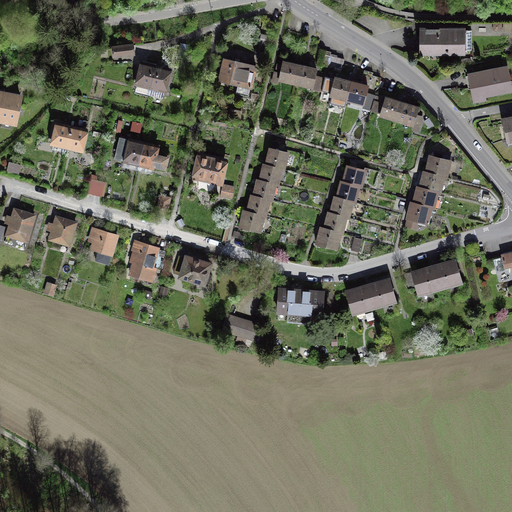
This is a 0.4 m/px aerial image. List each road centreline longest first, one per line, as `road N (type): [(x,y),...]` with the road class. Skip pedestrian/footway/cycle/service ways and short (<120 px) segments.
road 1 (residential): [(0,176),(330,280),(511,225)]
road 2 (residential): [(38,0),(87,22),(232,0)]
road 3 (tertiary): [(293,0),(388,59),(450,119)]
road 4 (track): [(0,429),(100,511)]
